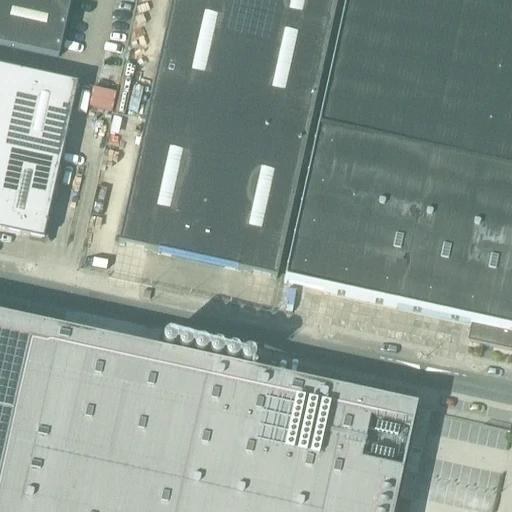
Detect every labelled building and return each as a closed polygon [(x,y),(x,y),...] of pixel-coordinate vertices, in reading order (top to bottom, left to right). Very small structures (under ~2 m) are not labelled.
[(0,0),(0,46),(58,59),(70,0),(0,0)] [(337,0),(171,0),(118,246),(275,281),(337,0)] [(511,0),(345,0),(316,133),(511,175),(511,0)] [(0,232),(42,242),(77,86),(0,68),(0,232)] [(511,175),(316,133),(283,285),(470,325),(466,343),(511,352),(511,175)] [(0,511),(393,511),(416,410),(41,328),(31,326),(26,325),(10,321),(3,320),(0,319),(0,511)]
